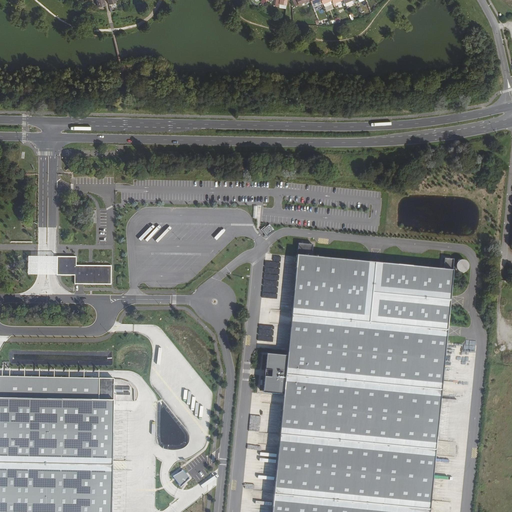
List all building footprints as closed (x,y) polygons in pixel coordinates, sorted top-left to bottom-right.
[(270,224),(262,230),(266,236),(274,230),(270,224)] [(430,511),(456,266),(295,251),(271,511),(430,511)] [(75,281),(110,282),(110,274),(110,264),(75,264),(75,255),(61,255),(61,272),(75,272),(75,281)] [(0,376),(0,511),(111,511),(114,378),(0,376)] [(182,469),(173,477),(181,486),(190,478),(182,469)]
